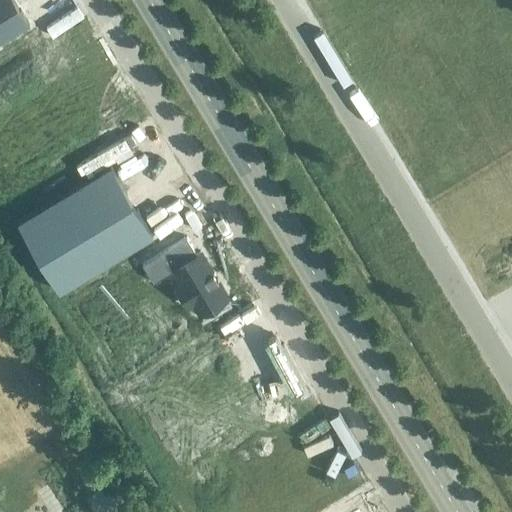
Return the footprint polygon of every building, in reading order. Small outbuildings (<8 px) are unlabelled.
[(15,0),(0,0),(0,40),(29,23),(15,0)] [(82,55),(55,71),(80,114),(108,98),(82,55)] [(111,165),(18,221),(59,289),(152,233),(111,165)] [(173,268),(200,251),(189,234),(143,261),(154,279),(173,268)] [(179,278),(172,282),(189,309),(195,305),(199,312),(227,296),(200,251),(173,268),(179,278)] [(220,348),(126,403),(178,489),(271,434),(220,348)] [(317,447),(273,475),(289,503),(333,475),(317,447)]
